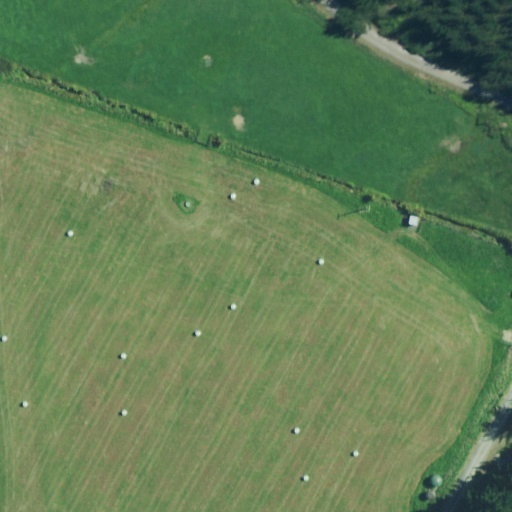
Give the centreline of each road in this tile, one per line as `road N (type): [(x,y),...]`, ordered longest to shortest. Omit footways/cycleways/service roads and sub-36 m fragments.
road 1 (track): [(511,104),(375,42),(320,0)]
road 2 (track): [(444,511),(511,394)]
